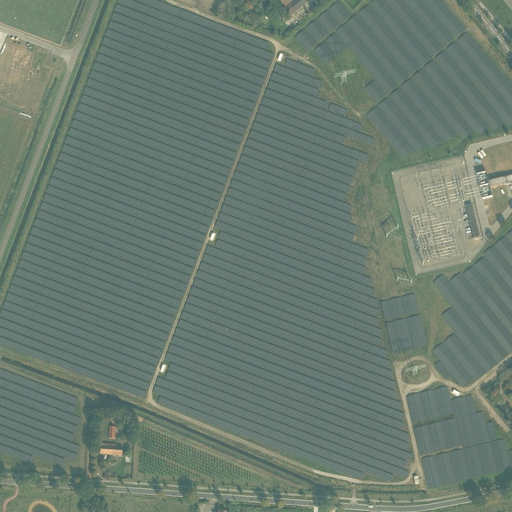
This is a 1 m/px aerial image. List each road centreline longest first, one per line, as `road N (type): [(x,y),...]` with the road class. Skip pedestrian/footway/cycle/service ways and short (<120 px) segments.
road 1 (tertiary): [(511,490),(385,509),(0,480)]
road 2 (unclassified): [(0,255),(75,57)]
